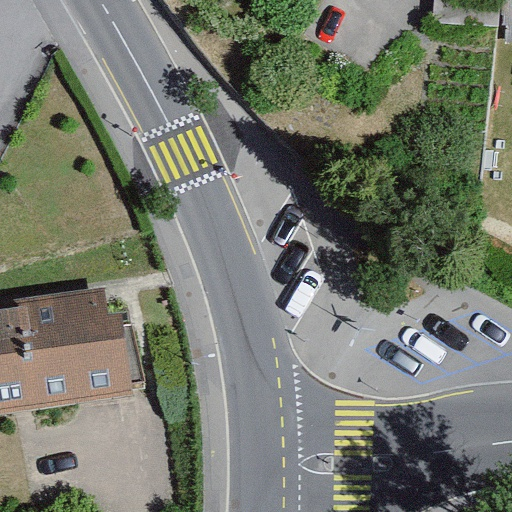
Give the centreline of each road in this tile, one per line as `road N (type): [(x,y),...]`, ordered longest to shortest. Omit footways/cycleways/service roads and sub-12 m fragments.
road 1 (residential): [(255,349),(227,254),(183,154),(100,0)]
road 2 (unclassified): [(511,435),(265,429)]
road 3 (unclassified): [(379,511),(511,460)]
